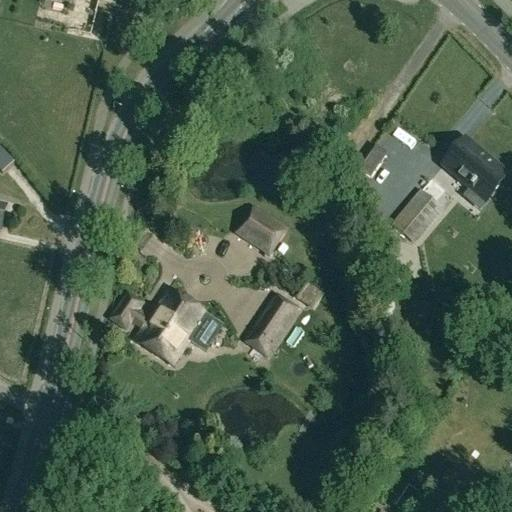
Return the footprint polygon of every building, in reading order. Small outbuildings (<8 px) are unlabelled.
[(398,125),(439,158),(480,109),(438,76),(398,125)] [(465,140),(442,168),(470,191),(471,190),(473,192),(477,187),(491,199),(509,177),(465,140)] [(14,164),(0,149),(0,172),(3,176),(14,164)] [(414,247),(455,199),(431,179),(391,227),(414,247)] [(286,232),(253,210),(236,236),(269,258),(286,232)] [(297,249),(303,228),(292,225),(286,246),(297,249)] [(204,353),(221,327),(206,317),(168,291),(150,319),(138,311),(129,324),(141,332),(134,342),(172,368),(189,343),(204,353)] [(109,322),(124,331),(129,324),(138,311),(141,306),(127,296),(109,322)] [(268,360),(299,313),(276,298),(245,344),(268,360)] [(436,511),(458,511),(443,502),(436,511)]
